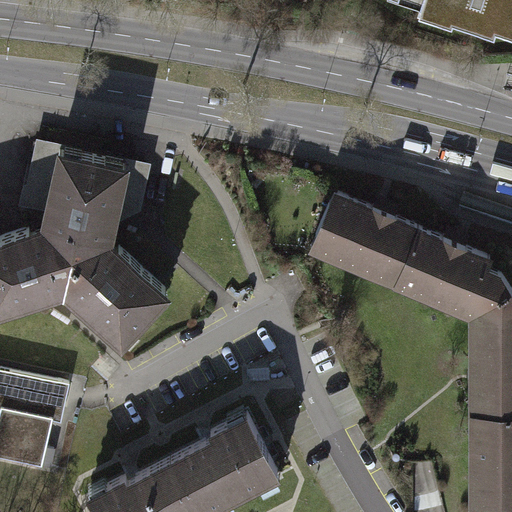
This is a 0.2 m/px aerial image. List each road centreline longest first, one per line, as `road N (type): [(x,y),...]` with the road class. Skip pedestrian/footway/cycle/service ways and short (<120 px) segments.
road 1 (tertiary): [(0,71),(328,130),(511,182)]
road 2 (tertiary): [(511,118),(334,72),(0,17)]
